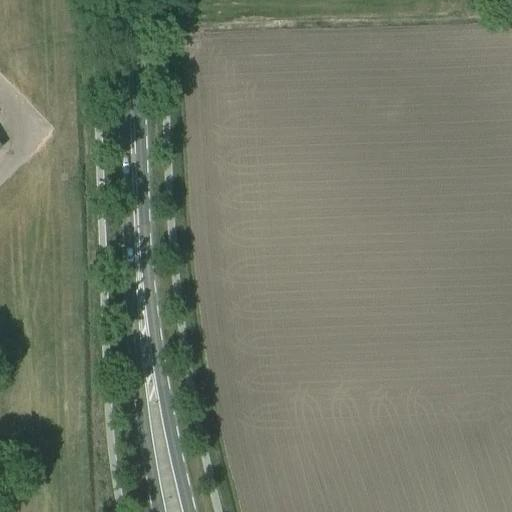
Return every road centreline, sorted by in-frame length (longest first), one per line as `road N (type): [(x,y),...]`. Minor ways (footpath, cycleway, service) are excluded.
road 1 (primary): [(146,377),(130,0)]
road 2 (primary): [(192,511),(146,377)]
road 3 (primary): [(146,377),(144,443),(155,511)]
